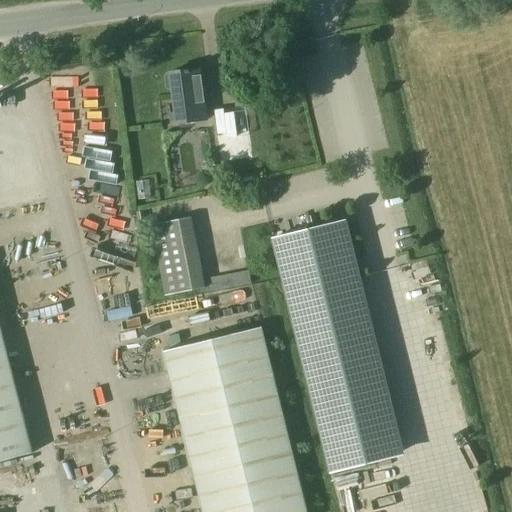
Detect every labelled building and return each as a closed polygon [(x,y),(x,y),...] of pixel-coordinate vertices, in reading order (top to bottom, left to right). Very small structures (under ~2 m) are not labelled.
[(200,70),(170,73),(176,124),(206,120),(200,70)] [(215,138),(234,135),(230,108),(211,111),(215,138)] [(190,217),(151,225),(165,296),(205,288),(190,217)] [(346,221),(272,240),(329,473),(391,458),(344,264),(355,261),(346,221)] [(164,352),(203,511),(306,511),(261,328),(164,352)] [(0,462),(32,454),(0,329),(0,462)] [(468,511),(465,500),(422,511),(468,511)]
